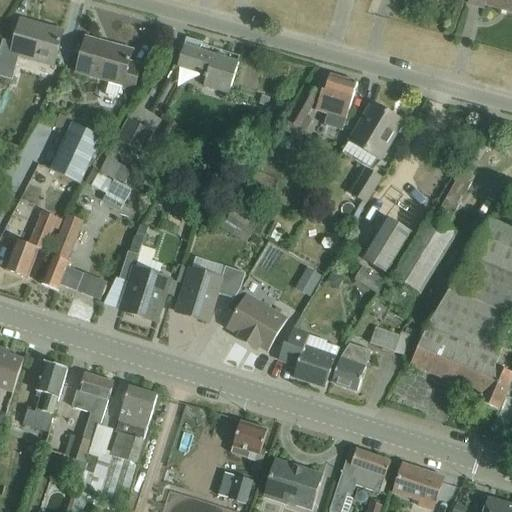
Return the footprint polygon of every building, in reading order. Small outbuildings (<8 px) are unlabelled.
[(485,7),(511,14),(511,0),(472,0),(471,7),(484,10),(485,7)] [(3,41),(0,50),(0,77),(12,81),(19,57),(53,66),(63,33),(21,21),(14,44),(3,41)] [(203,87),(229,95),(239,64),(201,52),(204,44),(188,39),(178,68),(205,76),(204,79),(206,80),(203,87)] [(86,40),(77,73),(110,82),(106,94),(108,97),(118,99),(121,98),(122,94),(121,91),(122,89),(134,92),(141,68),(129,65),(132,53),(86,40)] [(321,95),(316,112),(328,116),(325,126),(343,131),(357,85),(330,77),(329,81),(321,78),(317,91),(322,92),(321,95)] [(306,119),(320,95),(310,89),(302,102),(300,101),(288,123),(306,133),(312,123),(306,119)] [(373,105),(350,143),(344,153),(371,169),(377,159),(382,161),(404,124),(373,105)] [(128,121),(117,142),(141,156),(153,135),(128,121)] [(51,172),(80,186),(102,139),(73,125),(51,172)] [(465,155),(479,163),(496,135),(482,127),(465,155)] [(101,171),(125,185),(132,173),(108,159),(101,171)] [(352,195),(366,204),(381,180),(367,171),(352,195)] [(457,237),(455,236),(473,207),(462,200),(475,178),(463,171),(432,222),(428,219),(392,279),(420,297),(457,237)] [(99,174),(91,188),(106,196),(114,182),(99,174)] [(397,203),(387,220),(362,261),(388,276),(423,218),(397,203)] [(426,332),(410,367),(471,393),(469,399),(499,411),(511,381),(511,374),(501,369),(506,357),(501,355),(511,329),(511,232),(505,229),(509,219),(493,212),(490,222),(468,258),(472,260),(426,332)] [(44,253),(58,220),(44,214),(30,246),(16,241),(5,272),(27,281),(38,252),(44,253)] [(69,218),(41,286),(58,292),(60,288),(76,294),(83,277),(66,271),(69,264),(66,263),(82,223),(69,218)] [(221,230),(247,245),(253,233),(228,218),(221,230)] [(170,280),(158,276),(161,265),(152,262),(155,252),(142,248),(148,230),(139,227),(135,239),(134,238),(129,254),(128,254),(120,280),(130,284),(121,312),(157,323),(170,280)] [(218,295),(235,301),(240,292),(245,274),(195,258),(177,314),(209,324),(218,295)] [(311,266),(299,284),(313,294),(326,276),(311,266)] [(240,292),(235,301),(229,310),(236,314),(227,330),(239,337),(237,341),(249,348),(251,345),(267,355),(288,321),(240,292)] [(371,345),(394,354),(404,357),(411,337),(401,333),(399,338),(376,329),(371,345)] [(279,361),(298,367),(294,379),(325,390),(339,349),(326,345),(326,343),(293,332),(288,347),(284,346),(279,361)] [(332,384),(358,394),(372,353),(351,345),(341,361),(332,384)] [(0,390),(13,394),(23,361),(9,356),(10,353),(0,349),(0,390)] [(27,411),(25,420),(23,426),(48,434),(67,370),(44,363),(35,392),(36,392),(35,398),(39,399),(35,413),(27,411)] [(105,411),(113,383),(85,375),(80,392),(78,391),(72,408),(91,415),(82,440),(71,436),(64,457),(61,456),(58,468),(84,476),(87,465),(86,464),(88,457),(98,427),(99,425),(100,425),(105,411)] [(119,423),(116,433),(132,438),(133,437),(144,440),(158,397),(130,388),(119,423)] [(260,452),(266,432),(240,424),(230,455),(254,462),(251,471),(259,474),(265,454),(260,452)] [(194,455),(206,459),(215,429),(203,425),(194,455)] [(71,499),(66,511),(84,511),(88,501),(100,505),(102,498),(123,505),(143,443),(120,436),(113,434),(114,432),(98,427),(88,457),(91,458),(81,488),(77,486),(73,500),(71,499)] [(391,464),(351,450),(329,511),(341,511),(347,495),(352,497),(356,487),(380,495),(391,464)] [(265,498),(286,505),(287,503),(311,511),(322,477),(276,462),(265,498)] [(444,480),(430,475),(403,466),(394,494),(421,502),(419,507),(433,511),(444,480)] [(226,475),(219,497),(229,500),(229,501),(246,506),(253,483),(236,478),(226,475)] [(485,511),(511,511),(511,506),(489,500),(485,511)] [(381,511),(383,507),(370,503),(367,511),(381,511)]
